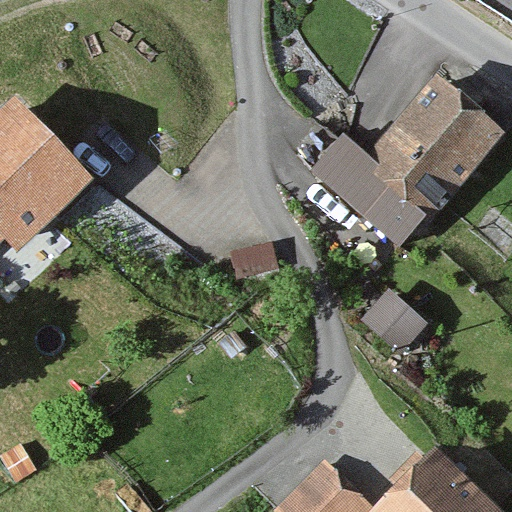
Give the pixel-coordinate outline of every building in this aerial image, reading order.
[(497,141),(436,86),(368,161),(345,141),(312,178),(396,253),(497,141)] [(90,191),(15,107),(0,120),(0,245),(13,259),(90,191)] [(430,344),(387,298),(356,327),(399,373),(430,344)] [(442,466),(433,458),(380,511),(492,511),(511,492),(511,485),(466,441),(442,466)] [(363,511),(323,468),(274,511),(363,511)]
